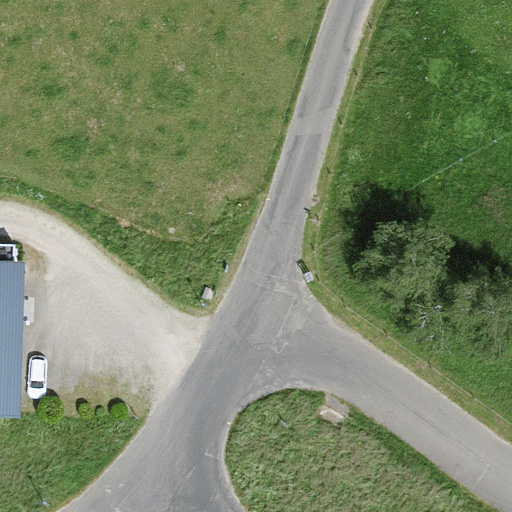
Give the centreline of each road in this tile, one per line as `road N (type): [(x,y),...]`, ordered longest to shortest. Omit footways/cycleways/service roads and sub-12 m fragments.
road 1 (unclassified): [(258,313),(351,0)]
road 2 (unclassified): [(258,313),(511,480)]
road 3 (unclassified): [(115,511),(258,313)]
